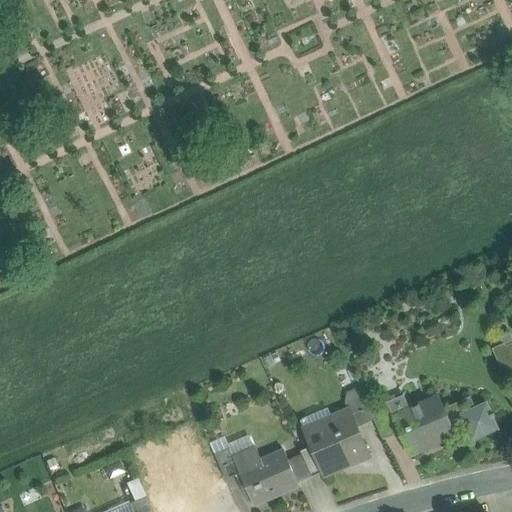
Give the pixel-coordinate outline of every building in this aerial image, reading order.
[(511,345),(506,349),(504,346),(495,350),(501,365),(506,363),(511,375),(511,345)] [(364,396),(351,402),(361,426),(375,420),(371,412),(364,396)] [(395,416),(395,417),(401,432),(412,455),(456,436),(445,410),(439,397),(395,416)] [(487,403),(475,409),(470,399),(445,410),(454,433),(466,427),(473,441),(499,430),(494,418),(495,417),(494,414),(492,415),(487,403)] [(390,404),(371,412),(375,420),(383,440),(401,432),(395,417),(395,416),(390,404)] [(306,432),(333,421),(333,419),(329,409),(302,421),(306,432)] [(351,411),(333,419),(333,421),(306,432),(312,446),(324,474),(325,475),(370,456),(351,411)] [(234,459),(256,449),(252,439),(230,448),(234,459)] [(324,474),(312,446),(300,451),(302,455),(303,455),(312,478),(324,474)] [(230,448),(215,455),(226,480),(241,473),(234,459),(230,448)] [(256,449),(234,459),(240,471),(262,461),(256,449)] [(262,461),(240,471),(241,473),(255,506),(299,486),(298,485),(288,462),(284,452),(262,461)] [(215,455),(200,462),(203,467),(211,486),(226,480),(215,455)] [(302,455),(288,462),(298,485),(312,478),(303,455),(302,455)] [(203,467),(159,486),(166,503),(167,506),(169,511),(222,511),(211,486),(203,467)] [(156,481),(142,487),(146,497),(153,511),(167,506),(166,503),(159,486),(156,481)] [(146,497),(129,505),(131,511),(152,511),(153,511),(146,497)] [(131,511),(129,505),(127,500),(99,511),(131,511)]
